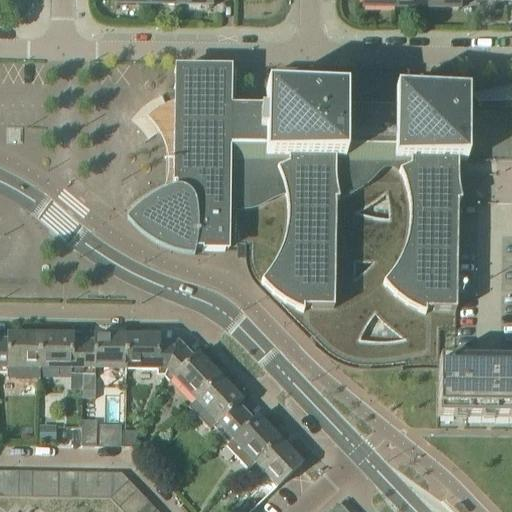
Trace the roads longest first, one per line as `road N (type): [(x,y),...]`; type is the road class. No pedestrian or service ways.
road 1 (tertiary): [(363,459),(234,323),(117,266),(0,179)]
road 2 (residential): [(60,49),(311,56)]
road 3 (residential): [(311,56),(511,59)]
road 4 (residential): [(0,311),(136,315)]
